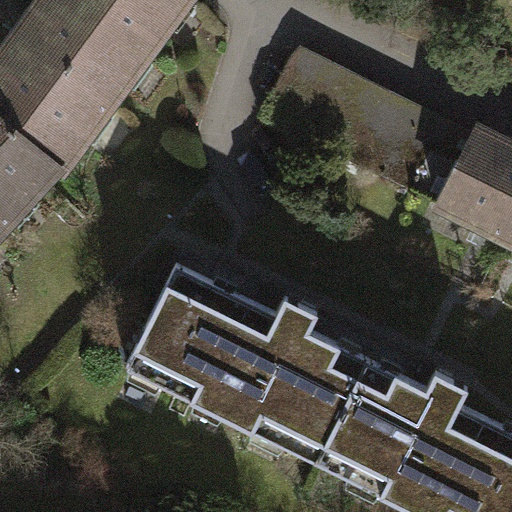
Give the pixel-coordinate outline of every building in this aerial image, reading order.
[(40,0),(0,54),(0,114),(59,164),(63,168),(187,0),(40,0)] [(339,153),(368,94),(291,55),(262,114),(339,153)] [(439,203),(468,144),(368,94),(339,153),(439,203)] [(0,230),(59,164),(0,114),(0,230)] [(497,232),(506,236),(511,223),(511,142),(477,125),(468,144),(439,203),(475,220),(472,226),(495,238),(497,232)] [(317,460),(369,356),(309,327),(318,309),(286,294),(277,311),(177,261),(125,365),(317,460)] [(369,356),(317,460),(423,511),(511,511),(511,427),(460,402),(469,384),(436,368),(428,385),(369,356)]
